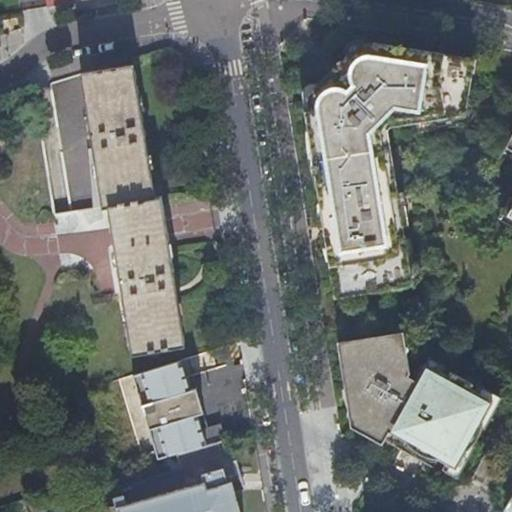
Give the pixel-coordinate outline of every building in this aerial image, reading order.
[(314,99),(307,100),(337,289),(412,277),(407,247),(399,248),(396,229),(395,223),(395,222),(402,220),(397,189),(389,190),(382,148),(379,148),(377,131),(380,127),(387,118),(409,115),(416,114),(417,122),(421,121),(429,120),(427,131),(460,126),(470,61),(469,61),(440,56),(363,44),(362,52),(318,95),(314,99)] [(185,343),(161,194),(154,195),(133,63),(82,72),(103,204),(109,203),(133,351),(185,343)] [(71,187),(89,184),(70,79),(52,82),(71,187)] [(74,214),(58,213),(57,230),(73,231),(74,214)] [(438,459),(455,468),(493,400),(425,363),(415,380),(409,376),(407,375),(410,372),(406,353),(396,354),(394,340),(343,348),(354,424),(397,447),(399,445),(400,449),(401,449),(401,450),(402,450),(403,450),(404,451),(405,451),(406,451),(406,450),(407,450),(408,450),(408,449),(409,449),(410,448),(416,437),(422,441),(430,445),(426,452),(438,459)] [(190,388),(181,359),(133,374),(158,456),(177,450),(225,435),(220,421),(202,426),(198,414),(205,411),(197,386),(190,388)] [(241,511),(236,491),(231,475),(237,473),(233,460),(225,435),(177,450),(182,468),(112,487),(118,507),(98,511),(241,511)] [(238,459),(233,460),(237,473),(231,475),(236,491),(246,489),(238,459)]
